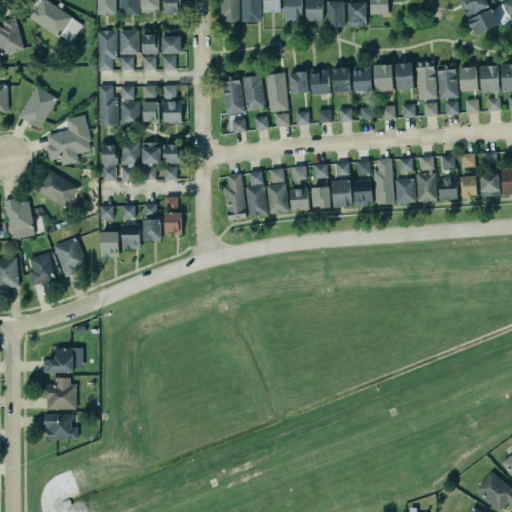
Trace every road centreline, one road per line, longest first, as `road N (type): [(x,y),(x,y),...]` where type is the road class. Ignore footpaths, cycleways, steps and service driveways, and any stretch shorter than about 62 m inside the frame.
road 1 (tertiary): [(511,225),(295,241),(0,325)]
road 2 (residential): [(198,157),(511,129)]
road 3 (residential): [(208,260),(200,218),(197,0)]
road 4 (residential): [(8,325),(12,511)]
